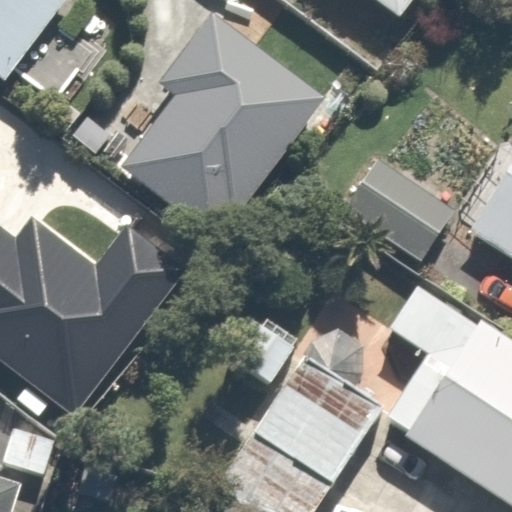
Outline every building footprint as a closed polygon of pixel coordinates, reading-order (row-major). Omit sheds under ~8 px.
[(0,0),(0,79),(62,0),(0,0)] [(395,0),(361,0),(384,16),(395,0)] [(322,103),(203,15),(199,12),(143,86),(171,106),(125,169),(220,240),(322,103)] [(511,146),(460,228),(511,260),(511,146)] [(154,213),(67,150),(0,243),(0,261),(78,318),(154,213)] [(441,202),(369,155),(330,214),(402,262),(441,202)] [(511,347),(410,281),(376,332),(415,358),(376,417),(511,505),(511,347)] [(213,361),(259,388),(208,474),(272,511),(300,511),(370,396),(310,359),(239,317),(213,361)]
